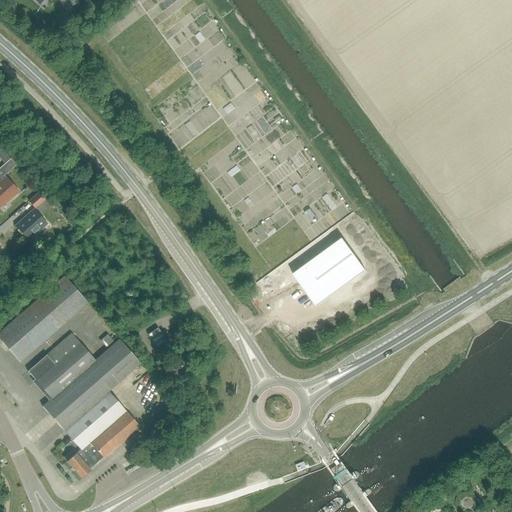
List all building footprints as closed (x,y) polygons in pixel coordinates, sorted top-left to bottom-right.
[(0,169),(5,175),(16,165),(10,159),(0,167),(0,169)] [(222,175),(217,178),(222,187),(227,185),(222,175)] [(0,207),(17,192),(5,178),(0,182),(0,207)] [(39,192),(28,201),(35,209),(45,200),(39,192)] [(306,204),(302,208),(309,216),(314,212),(306,204)] [(36,233),(46,225),(33,210),(15,226),(33,247),(42,239),(36,233)] [(269,239),(275,247),(280,243),(274,236),(269,239)] [(365,271),(342,238),(292,274),(295,278),(296,278),(314,302),(326,293),(329,297),(365,271)] [(0,331),(0,340),(19,363),(87,304),(64,276),(0,331)] [(157,328),(147,335),(157,348),(166,341),(157,328)] [(98,336),(103,343),(110,337),(105,331),(98,336)] [(42,407),(61,427),(137,361),(118,340),(94,361),(71,334),(47,355),(46,355),(28,372),(51,399),(42,407)] [(187,369),(185,367),(179,358),(163,369),(172,382),(177,379),(176,377),(187,369)] [(108,391),(139,363),(140,363),(137,361),(61,427),(80,449),(66,462),(81,479),(90,470),(89,469),(102,457),(103,458),(139,427),(108,391)] [(317,463),(320,460),(316,453),(312,456),(317,463)] [(303,462),(295,465),(297,468),(298,471),(306,468),(305,467),(303,462)] [(355,472),(354,472),(334,485),(334,486),(333,487),(333,488),(334,490),(335,490),(336,491),(337,491),(338,491),(357,477),(358,477),(358,476),(358,475),(358,474),(358,473),(357,472),(356,472),(355,472)] [(367,489),(349,501),(346,504),(345,505),(345,506),(345,507),(346,508),(347,508),(348,509),(349,509),(370,494),(371,493),(371,492),(371,491),(370,490),(370,489),(369,489),(368,489),(367,489)]
